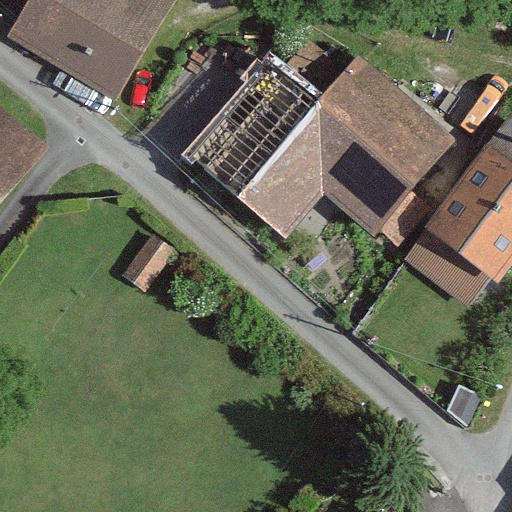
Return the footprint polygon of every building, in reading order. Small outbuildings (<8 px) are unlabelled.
[(91,0),(44,0),(22,39),(119,97),(155,38),(91,0)] [(280,59),(201,151),(294,230),(328,190),(386,239),(470,140),(375,60),(335,106),(280,59)] [(0,95),(0,210),(56,140),(0,95)] [(511,158),(493,144),(407,258),(478,311),(511,265),(511,158)] [(390,511),(353,481),(326,511),(390,511)]
